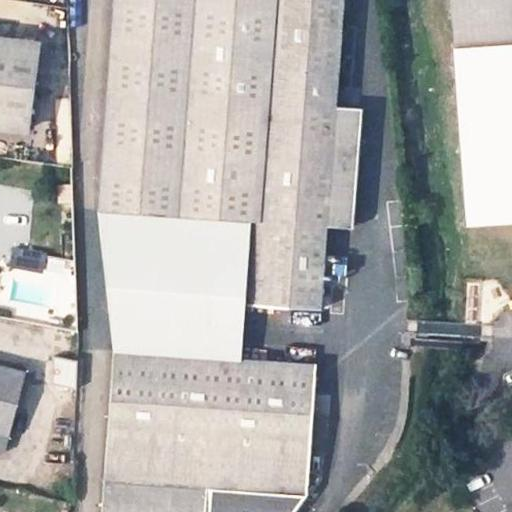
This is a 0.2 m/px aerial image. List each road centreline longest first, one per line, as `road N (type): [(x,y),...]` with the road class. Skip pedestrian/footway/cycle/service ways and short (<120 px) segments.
road 1 (unknown): [(326,511),(355,454),(388,309),(380,82),(366,0)]
road 2 (unknown): [(83,0),(90,265),(104,408),(95,511)]
